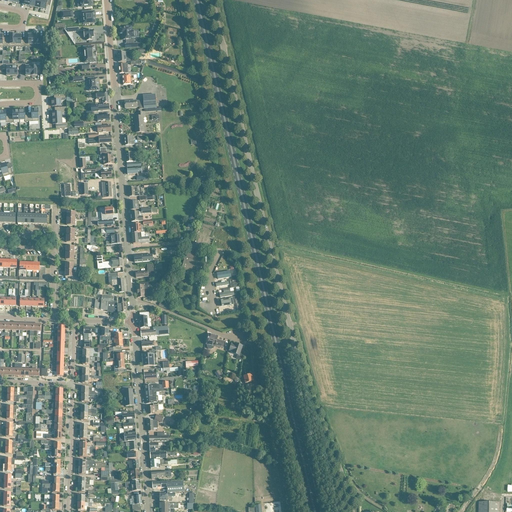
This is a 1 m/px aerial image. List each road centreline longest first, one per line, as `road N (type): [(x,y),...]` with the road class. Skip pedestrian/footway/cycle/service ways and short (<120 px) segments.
road 1 (unclassified): [(352,511),(305,387),(212,0)]
road 2 (primary): [(315,511),(197,0)]
road 3 (unclassified): [(128,246),(106,0)]
road 4 (unclassified): [(148,511),(133,321)]
road 5 (residential): [(216,314),(210,276),(218,251),(183,242),(128,246)]
road 6 (residential): [(251,344),(131,298)]
road 7 (residential): [(68,511),(72,383)]
